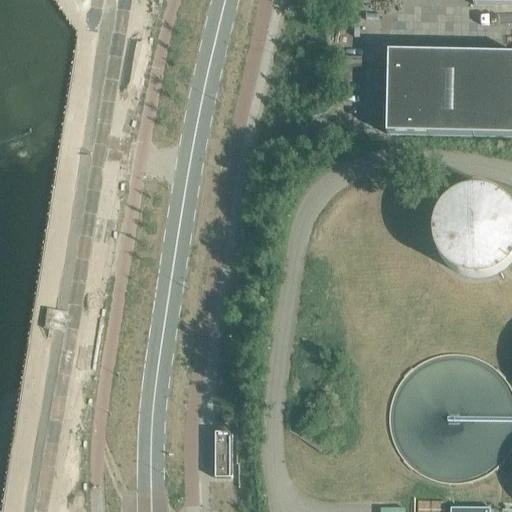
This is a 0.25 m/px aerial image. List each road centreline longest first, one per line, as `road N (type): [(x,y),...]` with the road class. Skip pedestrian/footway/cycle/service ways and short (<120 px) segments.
road 1 (tertiary): [(153,511),(150,465),(171,281),(224,0)]
road 2 (track): [(44,511),(95,290),(125,248)]
